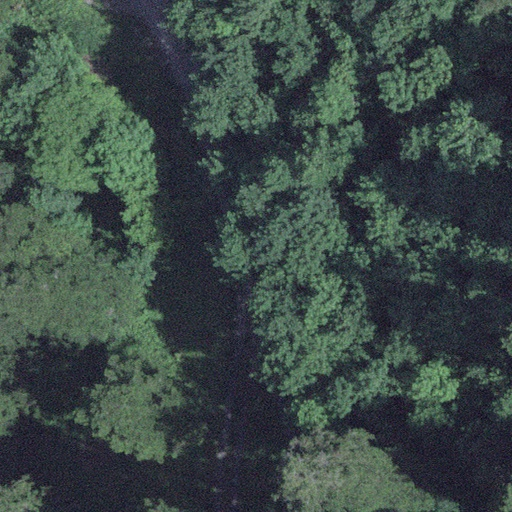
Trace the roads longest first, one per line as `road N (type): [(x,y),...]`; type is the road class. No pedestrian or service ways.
road 1 (track): [(157,0),(184,49),(332,511)]
road 2 (track): [(242,246),(223,511)]
